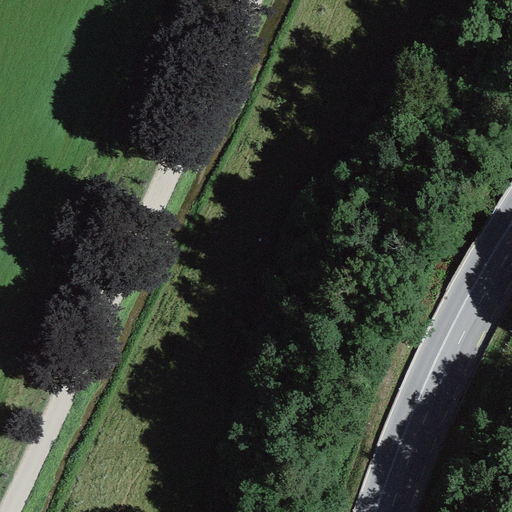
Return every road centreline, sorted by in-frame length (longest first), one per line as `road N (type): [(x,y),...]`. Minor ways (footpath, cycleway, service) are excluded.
road 1 (track): [(7,511),(249,0)]
road 2 (secondary): [(511,237),(426,395),(383,511)]
